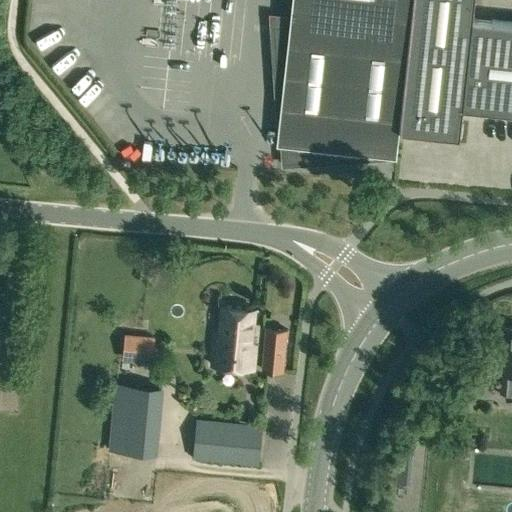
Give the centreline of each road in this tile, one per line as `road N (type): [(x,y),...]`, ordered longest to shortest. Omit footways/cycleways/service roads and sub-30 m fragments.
road 1 (tertiary): [(386,312),(332,263),(274,237),(0,209)]
road 2 (secondary): [(386,312),(345,373),(317,493)]
road 3 (secondary): [(386,312),(435,270),(511,245)]
